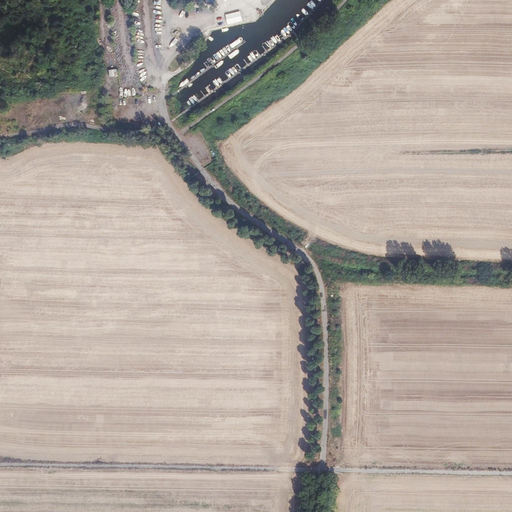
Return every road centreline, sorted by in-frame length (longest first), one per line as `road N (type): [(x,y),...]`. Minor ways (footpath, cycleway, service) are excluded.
road 1 (track): [(0,465),(511,474)]
road 2 (unclassified): [(178,134),(213,185),(316,266),(325,357),(315,511)]
road 3 (track): [(213,185),(154,133),(74,123),(0,137)]
